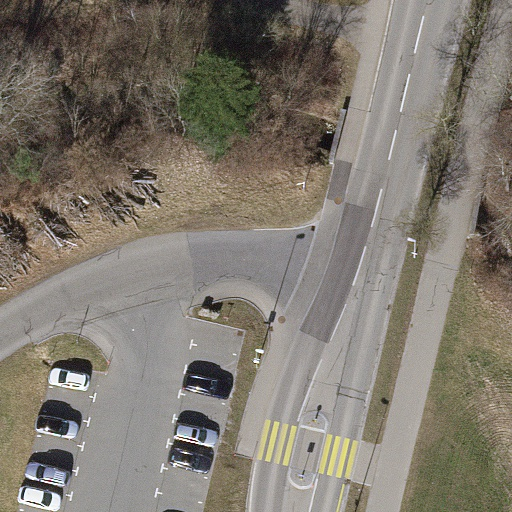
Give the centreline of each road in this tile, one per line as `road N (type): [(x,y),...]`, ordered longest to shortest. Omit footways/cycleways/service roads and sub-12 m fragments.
road 1 (unclassified): [(357,281),(242,254),(197,255),(114,276),(0,337)]
road 2 (primary): [(357,281),(430,0)]
road 3 (primary): [(299,511),(357,281)]
road 4 (track): [(420,37),(235,0)]
